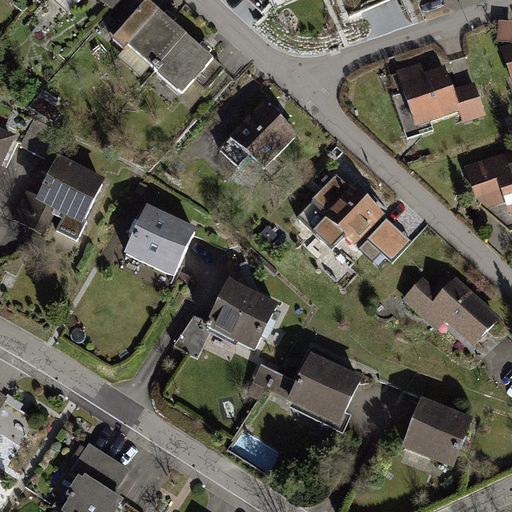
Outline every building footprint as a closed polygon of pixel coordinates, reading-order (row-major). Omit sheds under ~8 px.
[(157,15),(125,51),(180,101),(212,65),(195,49),(171,28),(157,15)] [(511,22),(499,22),(497,42),(511,43),(511,22)] [(511,49),(500,54),(511,87),(511,49)] [(420,69),(398,77),(417,133),(457,119),(461,130),(485,121),(473,89),(453,96),(444,72),(424,80),(420,69)] [(299,133),(264,102),(230,140),(265,170),(299,133)] [(19,144),(0,135),(0,185),(19,144)] [(248,157),(229,140),(219,150),(238,168),(248,157)] [(511,163),(473,176),(487,215),(511,206),(511,163)] [(111,192),(63,169),(45,207),(93,230),(111,192)] [(357,253),(389,218),(354,187),(322,221),(357,253)] [(193,233),(138,210),(122,247),(178,270),(193,233)] [(421,281),(400,304),(435,335),(443,326),(471,352),(498,324),(445,275),(431,290),(421,281)] [(281,314),(226,291),(210,329),(266,352),(281,314)] [(361,377),(307,350),(292,381),(260,366),(251,384),(337,426),(361,377)] [(469,416),(419,397),(400,446),(450,465),(469,416)] [(128,468),(84,441),(65,471),(71,475),(59,493),(65,496),(55,511),(56,511),(111,511),(119,499),(112,494),(128,468)]
